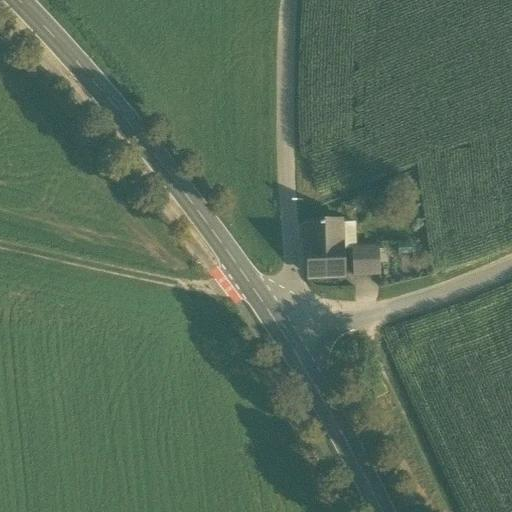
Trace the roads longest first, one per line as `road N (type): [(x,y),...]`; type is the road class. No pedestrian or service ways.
road 1 (tertiary): [(261,302),(114,108),(15,0)]
road 2 (residential): [(288,0),(293,278),(283,294),(261,302)]
road 3 (track): [(261,302),(0,246)]
road 4 (unclassified): [(280,331),(352,321),(511,265)]
road 5 (track): [(352,321),(370,375),(450,511)]
road 6 (tertiary): [(380,511),(280,331)]
